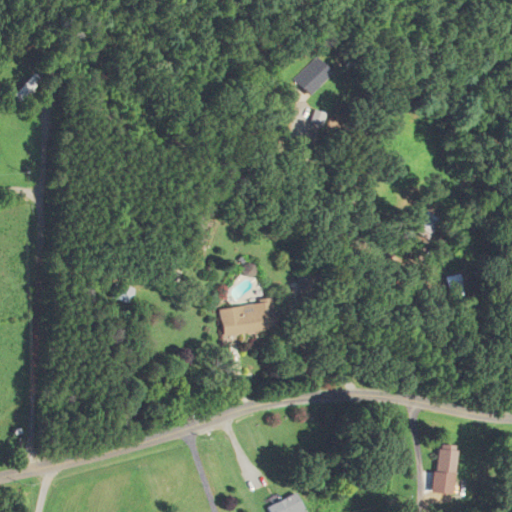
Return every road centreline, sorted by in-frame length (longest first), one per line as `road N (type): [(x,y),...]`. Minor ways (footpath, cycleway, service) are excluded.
road 1 (residential): [(511,417),(346,393),(256,406),(30,469)]
road 2 (residential): [(30,469),(39,201),(27,189),(0,188)]
